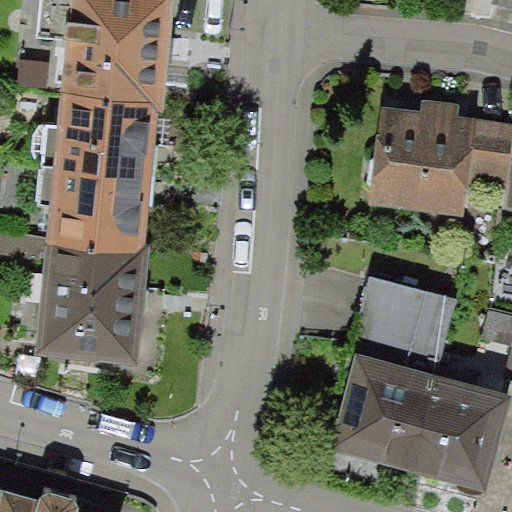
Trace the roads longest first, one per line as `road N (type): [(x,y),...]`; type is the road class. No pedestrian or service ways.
road 1 (residential): [(269,20),(249,355),(219,480)]
road 2 (residential): [(269,20),(448,41),(511,57)]
road 3 (residential): [(0,413),(219,480)]
